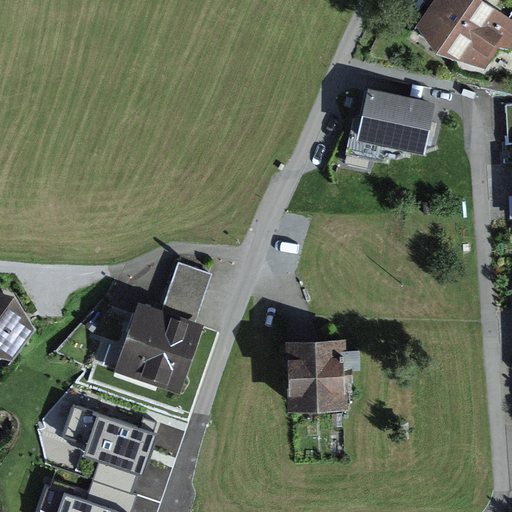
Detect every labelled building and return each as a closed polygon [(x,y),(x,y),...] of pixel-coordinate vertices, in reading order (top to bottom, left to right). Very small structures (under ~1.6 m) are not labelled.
[(511,18),(485,0),(432,0),(416,23),(437,50),(485,68),(499,48),(510,50),(511,46),(511,18)] [(362,118),(357,138),(387,144),(426,153),(437,101),(369,86),(362,118)] [(354,116),(345,154),(383,162),(387,144),(357,138),(362,118),(354,116)] [(212,273),(178,262),(162,308),(196,320),(212,273)] [(0,360),(9,364),(36,329),(15,295),(0,291),(0,360)] [(139,300),(115,369),(181,391),(204,323),(196,320),(162,308),(139,300)] [(286,340),(289,411),(348,409),(347,370),(361,369),(360,348),(346,348),(345,338),(286,340)] [(157,435),(99,415),(85,457),(143,477),(157,435)] [(115,511),(65,495),(58,511),(115,511)]
